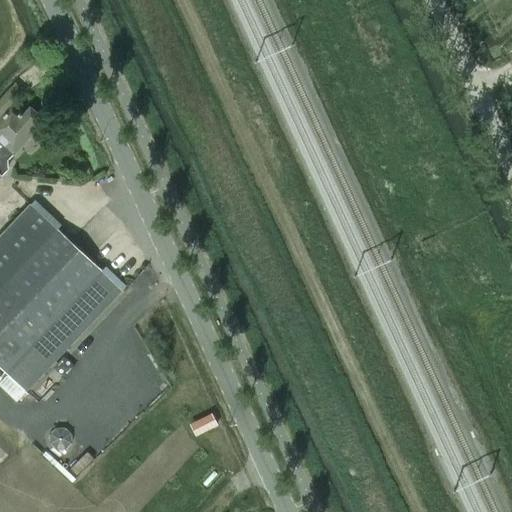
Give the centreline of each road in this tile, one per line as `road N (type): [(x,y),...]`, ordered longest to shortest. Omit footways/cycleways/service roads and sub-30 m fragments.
road 1 (unclassified): [(293,511),(55,0)]
road 2 (unclassified): [(511,176),(430,0)]
